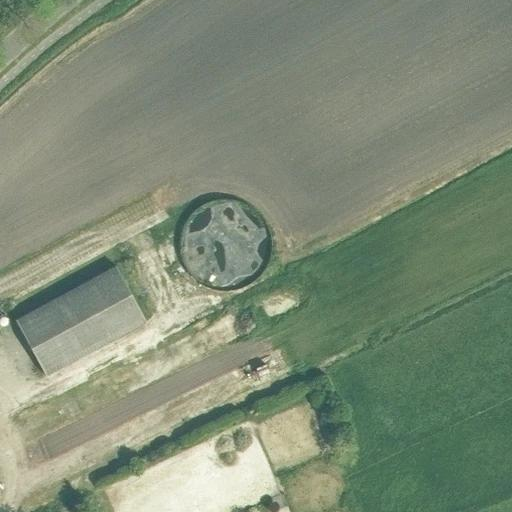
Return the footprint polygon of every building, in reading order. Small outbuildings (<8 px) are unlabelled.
[(259,274),(265,265),(269,251),(269,238),(266,227),(262,218),(254,209),(244,203),(236,199),(225,197),(216,198),(206,200),(197,205),(189,211),(183,219),(178,228),(176,240),(176,250),(178,260),(184,271),(191,279),(200,286),(211,290),(218,291),(228,291),(238,289),(248,284),(259,274)] [(13,318),(43,373),(143,319),(113,264),(13,318)] [(304,371),(336,363),(331,344),(319,347),(319,345),(299,350),(304,371)] [(276,381),(297,370),(291,359),(270,371),(276,381)] [(109,392),(117,404),(145,386),(137,374),(109,392)] [(157,425),(162,437),(189,426),(184,413),(157,425)]
